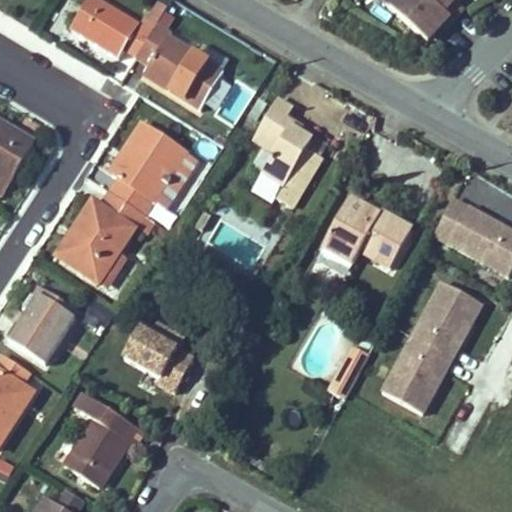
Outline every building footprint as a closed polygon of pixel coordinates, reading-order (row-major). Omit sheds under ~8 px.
[(142,25),(140,27),(98,0),(90,0),(71,32),(116,61),(124,48),(138,56),(157,25),(146,19),(142,25)] [(384,0),(382,2),(423,39),(434,26),(442,33),(463,9),(456,3),(458,0),(384,0)] [(191,41),(185,52),(166,40),(170,34),(170,33),(157,25),(138,56),(149,63),(146,69),(164,80),(160,87),(188,104),(216,57),(191,41)] [(284,125),(291,114),(276,105),(254,143),(276,157),(263,177),(283,189),(275,202),(292,212),(323,161),(306,151),(311,142),(284,125)] [(0,175),(6,180),(34,138),(0,115),(0,175)] [(145,218),(188,154),(143,125),(109,177),(117,183),(109,194),(145,218)] [(145,218),(109,194),(101,206),(94,201),(57,256),(100,285),(145,218)] [(371,201),(367,208),(353,199),(325,244),(355,262),(363,250),(390,267),(413,230),(388,215),(389,212),(371,201)] [(511,272),(511,236),(468,212),(448,247),(508,281),(511,272)] [(481,308),(440,285),(380,394),(421,416),(481,308)] [(43,362),(73,318),(38,296),(9,339),(43,362)] [(197,366),(181,356),(190,342),(162,327),(154,340),(144,335),(127,363),(163,385),(161,389),(178,399),(197,366)] [(330,393),(345,401),(368,358),(353,350),(330,393)] [(0,442),(35,390),(23,382),(29,375),(3,357),(0,361),(0,442)] [(148,449),(154,439),(92,403),(84,418),(97,426),(74,465),(114,488),(139,444),(148,449)] [(75,511),(53,499),(45,511),(75,511)]
